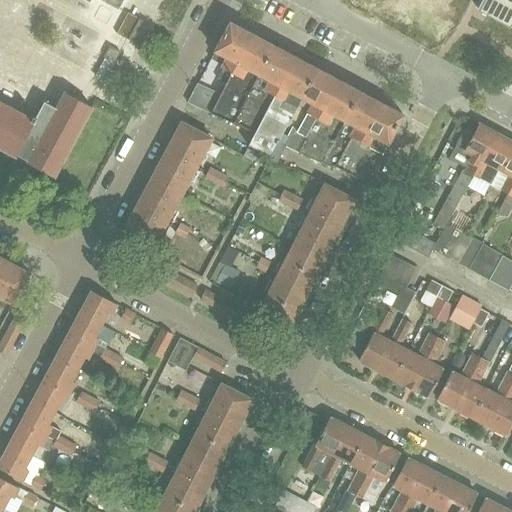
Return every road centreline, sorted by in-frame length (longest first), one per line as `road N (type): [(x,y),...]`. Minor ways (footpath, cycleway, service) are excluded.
road 1 (residential): [(293,368),(443,71)]
road 2 (residential): [(84,264),(220,0)]
road 3 (residential): [(511,484),(293,368)]
road 4 (residential): [(293,368),(84,264)]
road 5 (residential): [(0,416),(84,264)]
road 6 (residential): [(219,511),(293,368)]
road 7 (unclassified): [(443,71),(312,0)]
